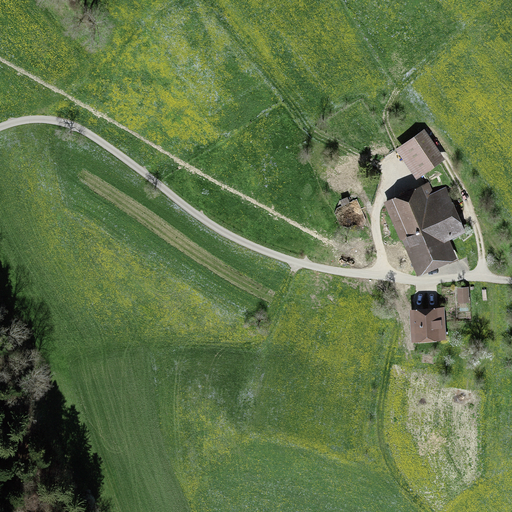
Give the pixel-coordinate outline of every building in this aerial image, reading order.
[(421,173),(440,159),(422,133),(403,146),(421,173)] [(415,268),(422,266),(454,252),(448,237),(462,230),(445,190),(433,195),(429,185),(387,203),(415,268)] [(340,201),(335,213),(340,225),(352,230),(364,224),(369,212),(364,200),(352,195),(340,201)] [(468,288),(458,289),(459,301),(468,301),(468,288)] [(444,310),(414,312),(416,337),(445,335),(444,310)]
